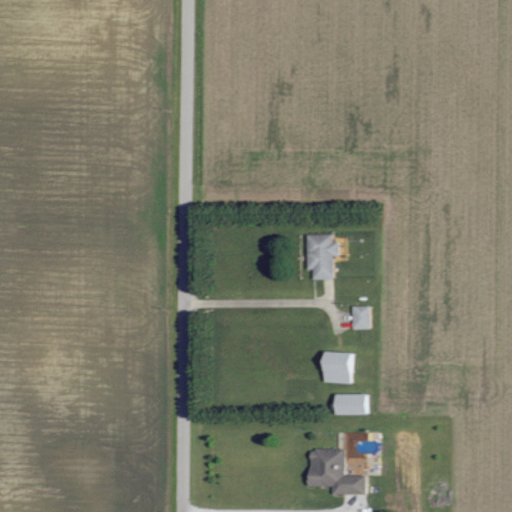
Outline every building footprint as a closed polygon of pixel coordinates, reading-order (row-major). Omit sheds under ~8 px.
[(307,269),(313,269),(313,278),(333,278),(332,254),(338,254),(338,242),(332,242),(332,234),(306,234),(307,269)] [(353,328),(371,328),(370,305),(352,306),(353,328)] [(370,353),(322,351),(321,380),(353,382),(354,368),(370,369),(370,353)] [(333,413),(368,412),(367,392),(333,393),(333,413)] [(365,493),(365,474),(344,473),(344,447),(308,447),(308,485),(331,485),(331,493),(365,493)]
